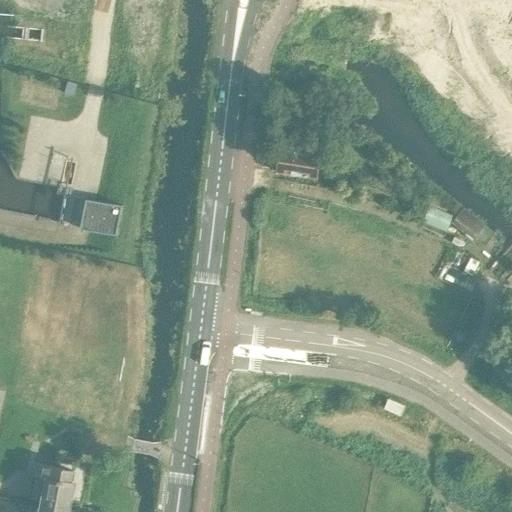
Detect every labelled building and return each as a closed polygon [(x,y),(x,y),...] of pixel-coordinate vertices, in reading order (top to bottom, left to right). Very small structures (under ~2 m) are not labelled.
[(329,107),(325,128),(340,131),(344,110),(329,107)] [(280,147),(276,172),(316,177),(319,152),(280,147)] [(95,202),(70,196),(65,222),(96,229),(99,203),(95,202)] [(446,232),(454,216),(429,205),(422,221),(446,232)] [(485,223),(479,219),(463,207),(451,223),(473,239),(485,223)] [(388,398),(384,407),(401,415),(405,405),(388,398)] [(44,504),(71,509),(76,482),(72,481),(74,471),(38,464),(36,476),(49,478),(44,504)]
